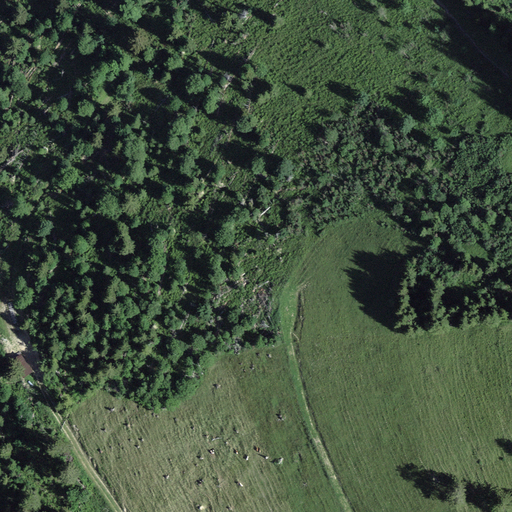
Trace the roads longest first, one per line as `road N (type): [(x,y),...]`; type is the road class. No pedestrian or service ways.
road 1 (track): [(130,64),(45,179),(19,226),(4,283),(6,312),(51,407),(121,511)]
road 2 (track): [(351,511),(300,388),(289,342),(292,288)]
